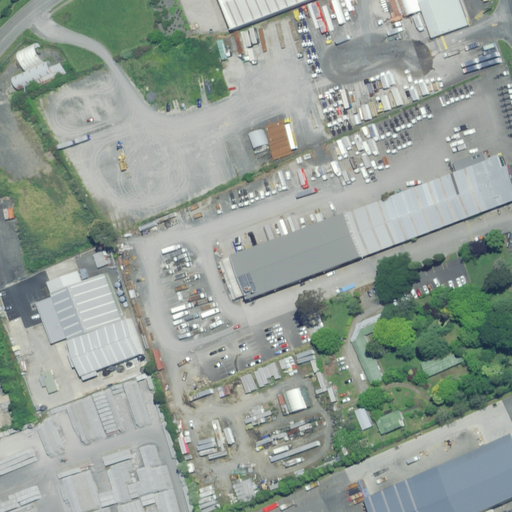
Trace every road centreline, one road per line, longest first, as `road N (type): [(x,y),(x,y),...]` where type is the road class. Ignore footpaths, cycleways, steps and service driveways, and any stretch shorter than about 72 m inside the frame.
road 1 (unknown): [(211,236),(508,138)]
road 2 (unknown): [(211,236),(197,221),(145,248),(171,358)]
